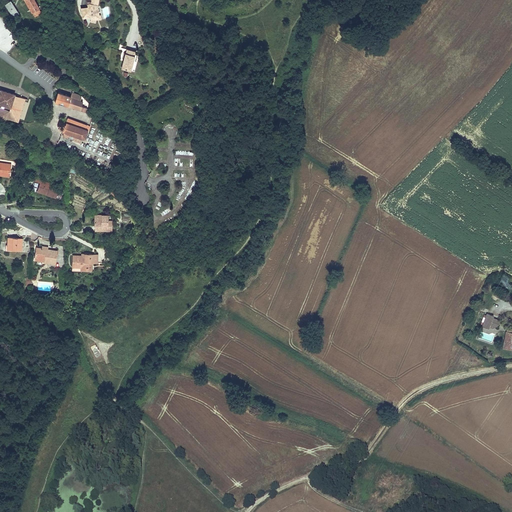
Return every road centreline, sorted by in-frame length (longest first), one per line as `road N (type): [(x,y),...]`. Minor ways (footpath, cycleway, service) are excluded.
road 1 (track): [(0,291),(75,325),(113,396),(234,511)]
road 2 (track): [(248,511),(271,492),(367,453),(416,392),(511,366)]
road 3 (residential): [(24,70),(41,56),(134,132),(140,195)]
